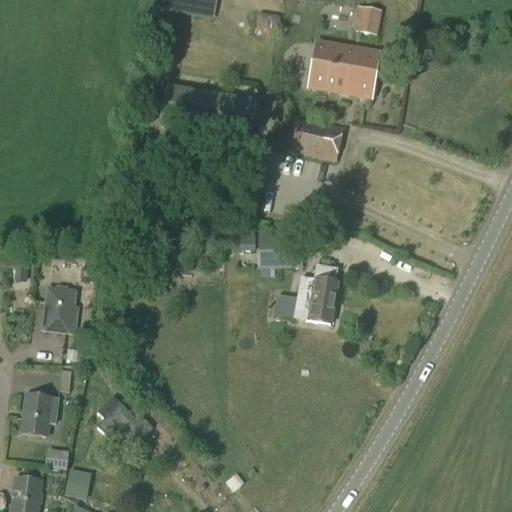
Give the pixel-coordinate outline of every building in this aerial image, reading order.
[(374,37),(379,15),(362,12),(358,35),(374,37)] [(276,40),(279,18),(257,15),(253,37),(276,40)] [(201,69),(206,55),(180,46),(175,60),(201,69)] [(370,102),(378,57),(315,46),(307,92),(370,102)] [(160,126),(248,141),(254,105),(166,90),(160,126)] [(335,165),(342,131),(304,123),(295,157),(335,165)] [(129,239),(149,238),(188,237),(187,223),(142,225),(143,227),(129,229),(129,239)] [(217,239),(218,229),(208,228),(207,238),(217,239)] [(259,239),(259,270),(298,270),(298,239),(259,239)] [(288,301),(285,320),(293,321),(330,328),(337,287),(334,286),(336,273),(315,269),(312,283),(300,281),(296,302),(288,301)] [(16,270),(15,282),(26,282),(26,270),(16,270)] [(275,303),(276,288),(260,287),(259,302),(275,303)] [(48,291),(43,332),(75,336),(78,309),(74,309),(76,294),(68,293),(68,290),(57,289),(57,292),(48,291)] [(66,363),(76,364),(77,355),(67,354),(66,363)] [(61,369),(58,394),(68,395),(70,370),(61,369)] [(26,398),(21,436),(22,436),(23,434),(46,437),(46,439),(47,439),(49,427),(56,428),(59,402),(52,401),(26,398)] [(138,425),(112,400),(99,413),(106,420),(96,431),(114,448),(127,435),(138,445),(151,432),(141,422),(138,425)] [(64,474),(66,456),(46,453),(44,471),(64,474)] [(68,476),(64,498),(83,501),(87,479),(68,476)] [(235,477),(225,485),(232,493),(241,485),(235,477)] [(41,506),(42,497),(40,497),(41,485),(15,481),(11,511),(37,511),(39,506),(41,506)]
